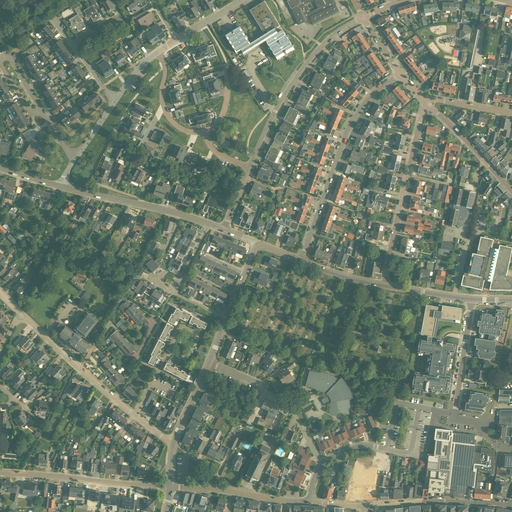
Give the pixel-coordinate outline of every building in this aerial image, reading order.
[(89,0),(92,6),(83,11),(87,18),(90,16),(93,23),(100,18),(94,9),(97,7),(93,0),(89,0)] [(107,14),(115,9),(112,4),(115,3),(112,0),(103,0),(100,2),(107,14)] [(133,13),(146,5),(142,0),(134,0),(136,2),(129,6),(133,13)] [(201,11),(197,5),(194,0),(190,2),(193,8),(187,11),(191,19),(198,15),(197,13),(201,11)] [(211,4),(215,2),(213,0),(205,0),(201,3),(205,11),(213,7),(211,4)] [(292,12),(292,11),(299,25),(310,19),(313,25),(339,13),(334,0),(333,0),(290,0),(289,0),(286,0),(288,1),(287,2),(292,12)] [(245,36),(240,27),(225,36),(236,53),(241,50),(244,55),(266,41),(278,60),(294,49),(282,30),(278,33),(275,29),(280,26),(264,1),(249,11),(265,35),(250,44),(247,39),(248,38),(246,36),(245,36)] [(449,11),(449,4),(446,4),(446,2),(443,2),(443,4),(442,4),(442,5),(440,5),(440,9),(440,17),(444,16),(444,11),(449,11)] [(449,4),(449,11),(456,11),(456,8),(459,8),(459,4),(456,4),(456,3),(456,2),(452,2),(452,4),(449,4)] [(437,4),(430,5),(431,12),(438,11),(438,9),(440,9),(440,5),(437,5),(437,4)] [(465,11),(472,12),(473,5),(466,4),(466,5),(463,5),(462,9),(465,9),(465,11)] [(431,12),(430,5),(423,6),(424,7),(420,7),(421,14),(424,14),(424,13),(431,12)] [(479,7),(479,6),(473,5),(472,12),(478,13),(479,11),(481,12),(482,8),(479,7)] [(78,31),(85,27),(79,18),(82,16),(77,7),(74,9),(77,15),(68,20),(72,27),(75,25),(78,31)] [(490,16),(492,8),(485,7),(485,8),(482,8),(481,12),(481,15),(483,15),(484,14),(484,15),(486,15),(485,18),(489,19),(490,16)] [(498,11),(498,10),(492,8),(490,16),(497,17),(497,15),(500,15),(501,11),(498,11)] [(150,13),(144,16),(142,13),(134,18),(136,21),(138,20),(142,27),(155,20),(150,13)] [(183,21),(186,19),(183,14),(179,16),(176,18),(175,16),(174,16),(171,17),(171,18),(177,28),(184,23),(183,21)] [(464,21),(465,15),(462,14),(461,23),(470,24),(470,22),(464,21)] [(380,26),(387,22),(386,20),(389,18),(388,16),(384,18),(384,17),(377,21),(378,22),(377,22),(376,23),(378,26),(379,26),(380,26)] [(152,45),(165,36),(157,24),(150,29),(153,33),(147,37),(152,45)] [(383,32),(387,38),(392,34),(395,32),(392,29),(395,27),(393,25),(383,32)] [(471,32),(472,26),(464,25),(462,31),(461,32),(460,38),(461,39),(465,40),(464,45),(469,45),(469,41),(470,41),(471,32)] [(39,32),(44,37),(50,31),(46,26),(39,32)] [(48,42),(54,35),(50,31),(44,37),(48,42)] [(392,34),(387,38),(391,44),(396,40),(398,39),(397,38),(398,37),(395,32),(392,34)] [(354,43),(357,41),(358,42),(363,38),(360,33),(352,38),(349,40),(351,42),(353,41),(354,43)] [(417,45),(421,41),(416,35),(412,38),(417,45)] [(141,52),(138,47),(141,45),(136,38),(128,43),(132,48),(129,50),(134,57),(141,52)] [(357,49),(361,47),(366,43),(363,38),(358,42),(357,41),(354,43),(357,49)] [(391,44),(396,49),(400,46),(396,40),(391,44)] [(52,46),(56,51),(63,46),(59,41),(52,46)] [(339,46),(342,51),(349,47),(346,42),(339,46)] [(370,48),(366,43),(361,47),(357,49),(353,52),(355,54),(362,49),(364,52),(370,48)] [(400,46),(396,49),(400,56),(404,52),(410,49),(408,47),(407,48),(404,44),(403,44),(400,46)] [(206,45),(200,47),(204,58),(210,56),(210,55),(211,54),(209,47),(207,47),(206,45)] [(66,51),(63,46),(56,51),(59,56),(66,51)] [(195,51),(193,52),(196,60),(198,59),(198,60),(204,58),(200,47),(194,49),(195,51)] [(114,53),(118,58),(115,60),(120,68),(127,62),(124,57),(127,55),(122,48),(114,53)] [(330,55),(326,61),(335,66),(339,59),(339,60),(341,57),(340,56),(342,53),(335,49),(334,53),(333,57),(330,55)] [(59,56),(63,61),(70,56),(66,51),(59,56)] [(404,60),(409,66),(413,62),(411,60),(414,58),(412,56),(414,54),(413,52),(411,54),(411,55),(408,57),(404,60)] [(370,61),(376,58),(373,53),(365,58),(364,56),(356,61),(357,63),(361,61),(363,63),(366,61),(368,63),(370,61)] [(113,72),(109,66),(112,64),(106,56),(105,54),(101,56),(97,59),(100,65),(98,66),(106,78),(113,72)] [(30,55),(28,56),(26,58),(23,59),(23,60),(26,65),(33,60),(30,55)] [(182,55),(177,58),(183,67),(188,64),(188,63),(190,62),(185,55),(183,56),(182,55)] [(74,61),(70,56),(63,61),(67,66),(74,61)] [(173,63),(171,64),(177,73),(184,69),(183,67),(177,58),(172,62),(173,63)] [(379,62),(376,58),(370,61),(374,66),(379,62)] [(26,65),(29,70),(37,65),(33,60),(26,65)] [(332,72),(335,66),(326,61),(323,67),(327,69),(325,73),(328,74),(331,76),(333,73),(332,72)] [(374,66),(377,71),(383,67),(379,62),(374,66)] [(418,68),(413,62),(409,66),(413,72),(418,68)] [(29,70),(32,75),(40,70),(37,65),(29,70)] [(78,65),(70,71),(72,74),(70,76),(71,78),(74,76),(81,71),(78,65)] [(386,72),(383,67),(377,71),(381,76),(386,72)] [(418,77),(422,74),(418,68),(413,72),(415,74),(414,75),(416,78),(417,77),(418,77)] [(43,76),(40,70),(32,75),(36,81),(43,76)] [(77,81),(85,76),(81,71),(74,76),(77,81)] [(316,73),(313,79),(323,83),(326,77),(330,79),(331,76),(328,74),(325,73),(322,71),(320,74),(316,73)] [(497,71),(496,78),(504,79),(505,72),(497,71)] [(375,72),(364,79),(370,89),(374,86),(370,79),(377,75),(375,72)] [(427,79),(422,74),(418,77),(422,83),(427,79)] [(214,78),(206,80),(206,82),(207,88),(218,85),(216,79),(214,80),(214,78)] [(473,101),(475,88),(469,87),(471,79),(465,78),(462,92),(465,92),(463,100),(473,101)] [(319,90),(323,83),(313,79),(310,85),(314,87),(312,90),(315,91),(319,93),(320,90),(319,90)] [(40,88),(43,94),(51,89),(49,85),(52,84),(50,81),(46,83),(47,84),(40,88)] [(349,93),(354,98),(358,93),(350,86),(351,84),(349,82),(347,83),(348,84),(347,85),(350,88),(350,89),(352,91),(349,93)] [(350,86),(358,93),(363,88),(355,82),(353,84),(352,83),(351,84),(350,86)] [(218,85),(207,88),(209,95),(210,95),(210,96),(218,94),(218,92),(219,92),(218,85)] [(0,89),(0,96),(0,97),(8,92),(5,87),(0,89)] [(396,96),(401,91),(398,87),(387,96),(389,99),(391,97),(392,99),(393,99),(394,98),(396,96)] [(170,92),(168,93),(169,99),(180,96),(178,90),(177,88),(169,91),(170,92)] [(303,90),(300,96),(309,101),(312,94),(313,95),(315,91),(312,90),(308,88),(307,92),(303,90)] [(54,94),(51,89),(43,94),(47,99),(54,94)] [(486,104),(488,94),(489,95),(489,90),(485,90),(484,94),(478,93),(477,102),(486,104)] [(396,96),(400,100),(405,96),(401,91),(396,96)] [(11,97),(8,92),(0,97),(4,102),(9,99),(11,97)] [(510,96),(511,92),(508,92),(507,96),(502,95),(501,97),(500,102),(508,104),(509,98),(509,96),(510,96)] [(47,99),(50,104),(57,99),(56,96),(57,95),(56,93),(54,94),(47,99)] [(88,97),(94,104),(99,100),(93,93),(88,97)] [(331,93),(328,98),(337,103),(339,100),(334,97),(335,96),(331,93)] [(349,93),(345,98),(350,103),(354,98),(349,93)] [(180,96),(169,99),(171,105),(173,105),(174,107),(182,104),(181,103),(182,102),(180,96)] [(306,107),(309,101),(300,96),(297,103),(300,104),(299,108),(302,109),(305,111),(307,108),(306,107)] [(409,100),(405,96),(400,100),(404,105),(409,100)] [(89,108),(94,104),(88,97),(84,101),(89,108)] [(350,103),(345,98),(340,103),(346,108),(350,103)] [(61,105),(57,99),(50,104),(53,109),(61,105)] [(85,112),(89,108),(84,101),(79,105),(85,112)] [(7,108),(11,114),(18,109),(15,104),(13,105),(7,108)] [(376,104),(373,109),(381,113),(383,108),(388,111),(389,108),(384,105),(382,108),(376,104)] [(133,110),(131,113),(142,119),(147,111),(136,105),(134,108),(133,110)] [(290,107),(287,114),(296,118),(298,115),(299,116),(301,113),(300,112),(302,109),(299,108),(295,106),(294,109),(290,107)] [(22,114),(18,109),(11,114),(14,119),(22,114)] [(70,113),(75,120),(80,116),(74,109),(70,113)] [(341,117),(343,112),(337,109),(334,115),(341,117)] [(378,118),(381,113),(373,109),(371,114),(377,118),(376,120),(381,123),(383,120),(378,118)] [(333,118),(332,121),(338,124),(341,117),(334,115),(332,114),(333,112),(328,110),(327,112),(328,112),(327,114),(331,116),(331,117),(333,118)] [(460,123),(462,121),(471,123),(474,114),(470,113),(469,116),(467,116),(462,111),(455,118),(460,123)] [(71,124),(75,120),(70,113),(65,117),(71,124)] [(14,119),(17,124),(25,119),(22,114),(14,119)] [(208,114),(199,116),(202,125),(211,122),(210,119),(213,118),(211,114),(208,115),(208,114)] [(296,118),(287,114),(284,120),(287,122),(286,125),(292,128),(294,125),(295,126),(298,119),(296,118)] [(480,116),(476,116),(475,124),(480,125),(481,122),(486,123),(488,116),(480,114),(480,116)] [(191,120),(188,120),(189,125),(192,124),(193,127),(202,125),(199,116),(191,119),(191,120)] [(66,128),(71,124),(65,117),(60,121),(66,128)] [(403,118),(401,117),(400,122),(402,122),(400,129),(407,131),(408,128),(408,127),(409,128),(410,124),(409,124),(410,120),(403,118)] [(28,125),(25,119),(17,124),(20,129),(26,126),(28,125)] [(130,119),(125,127),(134,131),(138,123),(130,119)] [(506,132),(505,137),(508,138),(510,129),(508,128),(509,120),(502,119),(500,130),(506,132)] [(367,120),(363,127),(371,131),(373,127),(377,129),(378,126),(381,127),(382,124),(377,122),(376,125),(374,124),(367,120)] [(338,124),(332,121),(329,127),(336,130),(338,124)] [(336,130),(329,127),(327,126),(328,124),(323,122),(322,124),(323,124),(322,126),(326,128),(326,129),(328,130),(327,133),(333,135),(336,130)] [(281,127),(277,133),(287,138),(290,131),(290,132),(292,128),(286,125),(284,128),(281,127)] [(124,126),(121,134),(132,139),(135,132),(134,131),(125,127),(124,126)] [(369,133),(371,131),(363,127),(360,133),(367,137),(368,136),(370,137),(370,140),(375,142),(376,139),(371,137),(373,135),(369,133)] [(440,132),(441,129),(434,127),(434,128),(428,127),(426,133),(435,135),(435,131),(440,132)] [(156,128),(151,138),(155,141),(162,145),(164,142),(169,144),(173,137),(168,135),(169,133),(161,129),(161,130),(156,128)] [(283,144),(287,138),(277,133),(274,139),(278,141),(276,144),(283,147),(287,150),(289,146),(283,144)] [(40,144),(32,139),(29,134),(25,137),(29,145),(27,148),(28,149),(23,157),(30,160),(34,153),(35,153),(40,144)] [(398,135),(396,143),(404,145),(406,137),(398,135)] [(320,141),(321,142),(321,143),(323,144),(330,147),(332,140),(322,137),(320,141)] [(479,149),(485,145),(478,137),(473,142),(479,149)] [(373,145),(375,142),(370,140),(368,143),(365,142),(365,141),(357,138),(355,145),(363,148),(364,145),(368,146),(368,144),(373,145)] [(6,144),(3,143),(0,151),(6,154),(7,151),(9,152),(11,143),(7,142),(6,144)] [(486,146),(485,145),(479,149),(484,154),(489,149),(494,145),(491,142),(486,146)] [(496,147),(500,151),(506,146),(502,142),(496,147)] [(403,152),(404,145),(396,143),(395,150),(403,152)] [(430,153),(430,152),(434,153),(436,145),(432,144),(431,145),(424,143),(422,151),(426,152),(430,153)] [(447,152),(450,153),(451,146),(452,147),(452,144),(447,143),(445,152),(443,151),(441,165),(444,166),(446,153),(447,153),(447,152)] [(155,150),(144,144),(141,151),(151,156),(155,150)] [(271,146),(268,152),(277,157),(280,150),(281,151),(283,147),(276,144),(275,147),(271,146)] [(323,144),(321,150),(327,153),(330,147),(323,144)] [(452,147),(452,144),(452,147),(451,146),(450,153),(449,159),(452,160),(454,154),(458,155),(459,149),(452,147)] [(176,146),(172,156),(178,159),(177,161),(181,163),(186,151),(183,150),(183,149),(176,146)] [(489,160),(496,155),(499,152),(495,148),(494,149),(493,147),(484,155),(489,160)] [(358,162),(359,162),(360,157),(365,158),(375,163),(377,158),(360,149),(358,154),(352,152),(350,159),(351,158),(359,161),(358,162)] [(118,150),(113,159),(118,161),(122,153),(118,150)] [(317,154),(317,155),(319,156),(319,157),(325,159),(327,153),(321,150),(320,153),(318,153),(317,153),(317,154)] [(274,163),(277,157),(268,152),(265,158),(269,160),(267,164),(273,167),(273,168),(280,172),(281,170),(278,169),(280,165),(275,163),(274,163)] [(186,157),(184,162),(187,163),(186,164),(193,167),(197,158),(190,155),(189,158),(186,157)] [(393,155),(392,162),(400,164),(401,157),(393,155)] [(431,161),(432,158),(427,157),(427,156),(421,155),(419,163),(425,164),(429,165),(430,161),(431,161)] [(499,160),(502,158),(499,156),(497,158),(496,156),(490,162),(495,167),(501,162),(499,160)] [(197,158),(193,167),(201,170),(205,160),(198,157),(197,158)] [(323,165),(325,159),(319,157),(317,161),(313,159),(311,163),(319,166),(320,164),(323,165)] [(137,168),(140,162),(134,159),(131,165),(137,168)] [(101,169),(102,169),(99,177),(105,179),(107,175),(107,176),(109,172),(112,165),(108,164),(109,162),(104,160),(101,169)] [(503,160),(495,167),(506,179),(508,172),(510,168),(507,166),(508,166),(503,160)] [(398,172),(400,164),(392,162),(390,170),(398,172)] [(120,171),(123,166),(117,163),(114,169),(117,170),(112,178),(113,179),(112,180),(115,181),(114,181),(115,180),(118,182),(123,173),(120,171)] [(348,174),(350,170),(354,171),(361,173),(363,168),(352,164),(351,167),(345,164),(342,172),(348,174)] [(458,176),(462,176),(460,182),(466,183),(467,178),(470,167),(461,165),(458,176)] [(319,176),(322,170),(315,167),(313,174),(319,176)] [(417,173),(422,174),(422,175),(431,177),(432,173),(427,172),(428,169),(419,167),(417,173)] [(139,184),(145,173),(137,169),(131,180),(139,184)] [(270,177),(273,171),(268,169),(267,171),(260,169),(257,177),(267,181),(269,176),(270,177)] [(492,189),(490,186),(491,185),(497,180),(489,171),(483,177),(482,178),(483,178),(482,180),(484,182),(486,180),(487,181),(486,183),(481,191),(487,197),(492,189)] [(317,182),(319,176),(313,174),(310,180),(317,182)] [(389,175),(387,183),(395,185),(397,177),(389,175)] [(345,185),(347,179),(341,177),(338,183),(345,185)] [(305,185),(306,185),(308,186),(315,188),(317,182),(310,180),(310,182),(306,181),(306,183),(305,185)] [(15,184),(8,181),(5,191),(10,192),(7,199),(12,201),(14,195),(11,194),(15,184)] [(415,185),(414,187),(427,190),(427,187),(421,185),(422,182),(416,181),(415,181),(414,181),(414,184),(415,185)] [(263,195),(267,187),(255,182),(249,195),(258,199),(261,194),(263,195)] [(163,198),(165,191),(169,192),(171,186),(163,183),(162,187),(156,186),(153,194),(163,198)] [(338,183),(336,189),(343,191),(345,185),(338,183)] [(393,192),(395,185),(387,183),(385,190),(393,192)] [(499,198),(506,191),(499,183),(495,189),(493,191),(499,198)] [(176,202),(182,204),(184,197),(181,196),(184,188),(177,185),(174,194),(177,195),(176,198),(177,198),(176,202)] [(442,191),(434,189),(433,196),(432,200),(435,200),(449,203),(453,187),(444,185),(442,191)] [(315,188),(308,186),(306,192),(313,194),(315,188)] [(34,197),(40,199),(42,192),(34,189),(33,192),(31,191),(30,194),(25,192),(23,198),(32,200),(33,197),(34,197)] [(336,189),(334,195),(341,197),(343,191),(336,189)] [(460,227),(460,226),(462,226),(465,222),(467,218),(469,213),(471,209),(475,193),(465,191),(464,191),(463,191),(463,190),(457,189),(453,205),(454,205),(453,209),(452,209),(448,226),(455,227),(455,225),(457,225),(457,226),(457,227),(457,228),(458,228),(459,228),(459,227),(460,227)] [(186,197),(184,197),(182,204),(188,206),(189,204),(191,204),(195,193),(190,191),(189,194),(188,193),(186,197)] [(51,195),(42,192),(40,199),(46,201),(44,209),(50,211),(53,201),(49,200),(51,195)] [(509,205),(507,202),(511,198),(507,192),(501,197),(504,199),(501,202),(506,208),(509,205)] [(376,206),(379,196),(379,194),(373,193),(370,204),(373,205),(372,209),(375,209),(376,206)] [(341,197),(334,195),(332,201),(338,204),(341,197)] [(389,199),(379,196),(376,206),(386,208),(389,199)] [(222,211),(225,203),(210,197),(207,205),(205,204),(202,211),(206,213),(209,206),(222,211)] [(300,202),(309,205),(311,199),(305,197),(304,200),(301,199),(300,200),(296,199),(296,201),(295,200),(295,202),(299,203),(300,202)] [(423,206),(424,202),(420,201),(420,199),(412,197),(411,203),(423,206)] [(70,204),(69,202),(67,202),(67,203),(66,202),(64,211),(72,213),(74,205),(70,204)] [(301,206),(300,209),(307,211),(309,205),(300,202),(299,203),(299,205),(301,206)] [(249,229),(254,216),(245,212),(248,207),(249,205),(244,203),(238,217),(243,219),(240,225),(249,229)] [(422,211),(423,206),(411,203),(409,210),(417,212),(418,210),(422,211)] [(11,217),(17,209),(12,206),(7,214),(11,217)] [(86,219),(88,215),(91,210),(84,206),(79,215),(86,219)] [(93,206),(91,210),(88,215),(96,219),(100,211),(93,206)] [(330,206),(328,212),(334,214),(337,208),(330,206)] [(275,214),(281,216),(283,210),(277,207),(275,214)] [(298,215),(305,217),(307,211),(300,209),(298,215)] [(328,212),(326,218),(332,221),(334,214),(328,212)] [(109,229),(116,218),(109,213),(102,225),(109,229)] [(115,229),(120,232),(123,225),(130,228),(135,218),(128,214),(123,222),(120,220),(115,229)] [(303,224),(305,217),(298,215),(296,214),(295,216),(295,215),(293,220),(303,224)] [(414,223),(415,221),(420,222),(421,218),(416,217),(416,216),(411,215),(411,216),(408,215),(406,222),(414,223)] [(143,223),(152,226),(156,227),(158,222),(153,220),(153,219),(145,217),(143,223)] [(330,227),(332,227),(333,226),(334,224),(331,223),(332,221),(326,218),(324,224),(330,227)] [(163,228),(161,227),(159,234),(164,236),(166,229),(171,230),(173,223),(165,220),(163,228)] [(263,230),(265,227),(264,226),(265,223),(259,220),(258,223),(254,231),(261,233),(263,230)] [(271,220),(269,223),(268,222),(266,228),(270,230),(273,224),(274,221),(271,220)] [(375,227),(374,232),(384,234),(385,226),(375,224),(375,225),(374,225),(375,222),(370,221),(369,226),(375,227)] [(5,223),(2,226),(9,232),(11,229),(5,223)] [(277,224),(273,233),(277,235),(279,236),(280,236),(281,236),(284,228),(277,224)] [(322,231),(328,233),(328,232),(331,233),(332,229),(332,227),(330,227),(324,224),(322,231)] [(192,225),(190,229),(187,227),(185,231),(196,237),(198,233),(196,232),(198,228),(192,225)] [(419,236),(419,232),(413,230),(414,227),(406,226),(404,232),(408,233),(408,234),(412,235),(412,234),(419,236)] [(135,239),(138,233),(133,230),(130,236),(135,239)] [(194,241),(196,237),(185,231),(183,235),(186,237),(184,240),(190,243),(192,240),(194,241)] [(333,234),(331,233),(328,232),(328,233),(322,231),(321,236),(333,240),(334,235),(333,234)] [(384,234),(374,232),(373,236),(366,235),(365,240),(371,241),(372,238),(373,239),(372,239),(382,241),(384,234)] [(14,244),(17,241),(10,234),(7,237),(14,244)] [(295,234),(293,238),(290,237),(289,238),(287,244),(291,246),(290,247),(293,248),(293,247),(294,247),(297,241),(296,241),(299,235),(295,234)] [(217,246),(217,245),(220,238),(214,236),(211,243),(210,245),(217,248),(217,246)] [(403,238),(401,246),(411,248),(412,243),(418,244),(419,239),(413,237),(413,240),(403,238)] [(217,246),(224,248),(227,241),(220,238),(217,245),(217,246)] [(493,240),(481,238),(477,255),(473,254),(468,274),(465,273),(464,275),(461,285),(482,290),(484,280),(492,282),(490,290),(511,290),(511,285),(511,280),(511,278),(511,277),(506,276),(510,256),(511,249),(500,246),(499,250),(491,248),(493,240)] [(184,240),(182,244),(179,242),(177,246),(188,252),(190,248),(188,247),(190,243),(184,240)] [(159,244),(155,242),(152,241),(147,251),(154,254),(159,244)] [(230,250),(233,243),(227,241),(224,248),(230,250)] [(235,255),(236,253),(239,245),(233,243),(230,250),(233,252),(232,254),(235,255)] [(317,251),(316,252),(315,256),(321,259),(324,252),(319,250),(320,248),(321,248),(322,245),(318,243),(316,246),(317,247),(316,250),(317,251)] [(242,255),(245,248),(239,245),(236,253),(242,255)] [(188,252),(177,246),(175,250),(178,252),(177,255),(182,258),(184,255),(186,256),(188,252)] [(329,254),(324,252),(321,259),(328,261),(331,254),(333,255),(336,247),(332,246),(329,254)] [(410,252),(411,248),(401,246),(400,253),(409,255),(409,257),(415,259),(416,253),(410,252)] [(337,265),(345,267),(348,255),(351,255),(350,256),(351,256),(352,249),(346,247),(346,249),(347,250),(346,254),(345,253),(345,254),(340,253),(339,256),(340,256),(337,265)] [(357,257),(360,248),(354,247),(352,256),(357,257)] [(172,257),(170,261),(181,267),(183,263),(181,262),(182,258),(177,255),(175,259),(172,257)] [(207,263),(209,260),(201,256),(198,263),(203,266),(205,262),(207,263)] [(157,258),(154,261),(152,258),(148,261),(157,271),(160,268),(158,266),(162,263),(157,258)] [(271,268),(271,267),(277,270),(278,268),(278,269),(280,265),(277,264),(278,262),(271,259),(270,261),(267,259),(264,265),(271,268)] [(354,259),(352,269),(356,270),(356,271),(359,271),(360,271),(362,261),(354,259)] [(203,266),(212,269),(215,262),(209,260),(207,263),(205,262),(203,266)] [(157,271),(148,261),(145,264),(147,267),(143,270),(149,274),(152,272),(153,273),(157,271)] [(179,271),(181,267),(170,261),(168,265),(171,267),(169,270),(175,273),(177,270),(179,271)] [(215,262),(212,269),(211,271),(217,274),(221,265),(215,262)] [(379,274),(381,264),(369,262),(368,267),(367,267),(367,272),(366,278),(380,280),(381,274),(379,274)] [(427,262),(426,271),(421,270),(420,281),(427,282),(429,271),(433,272),(434,263),(427,262)] [(226,278),(227,276),(228,273),(226,271),(227,268),(221,265),(217,274),(226,278)] [(9,272),(7,270),(1,276),(6,281),(13,274),(14,276),(19,272),(16,270),(15,271),(13,268),(12,269),(11,269),(10,271),(9,272)] [(228,273),(227,276),(233,279),(236,272),(227,268),(226,271),(228,273)] [(86,276),(79,271),(76,274),(83,279),(86,276)] [(265,286),(267,282),(268,283),(269,279),(267,278),(268,277),(261,273),(260,276),(256,275),(253,281),(261,285),(262,284),(265,286)] [(445,277),(442,277),(442,273),(438,273),(437,276),(436,276),(435,283),(444,284),(445,277)] [(23,284),(28,279),(22,274),(18,278),(20,281),(13,288),(19,294),(25,287),(23,284)] [(194,287),(195,288),(199,281),(192,277),(187,286),(194,289),(194,287)] [(133,290),(137,293),(144,282),(140,280),(139,282),(135,279),(132,285),(135,287),(133,290)] [(206,284),(199,281),(195,288),(202,291),(206,284)] [(150,288),(146,286),(147,284),(144,282),(137,293),(141,295),(143,292),(146,294),(150,288)] [(213,288),(206,284),(202,291),(209,295),(213,288)] [(148,299),(152,301),(158,291),(154,288),(153,290),(150,288),(146,294),(150,296),(148,299)] [(216,298),(219,291),(213,288),(209,295),(216,298)] [(88,302),(92,296),(86,291),(81,298),(88,302)] [(164,297),(161,295),(162,293),(158,291),(152,301),(159,306),(164,297)] [(226,295),(219,291),(216,298),(223,302),(226,295)] [(125,311),(132,305),(131,306),(126,301),(119,307),(121,309),(121,310),(123,313),(125,311)] [(125,311),(130,316),(137,310),(132,305),(125,311)] [(421,335),(428,336),(432,336),(435,337),(438,320),(460,323),(462,308),(443,305),(442,312),(438,311),(439,307),(427,305),(426,308),(421,335)] [(187,320),(190,314),(183,310),(182,311),(176,309),(173,315),(171,314),(167,322),(173,325),(175,322),(177,322),(179,318),(183,320),(184,318),(187,320)] [(140,313),(137,310),(130,316),(138,326),(145,320),(139,314),(140,313)] [(475,357),(494,360),(495,357),(497,357),(497,352),(496,352),(496,349),(495,349),(496,342),(498,343),(499,336),(500,336),(501,330),(502,330),(505,313),(487,310),(486,314),(480,313),(479,321),(478,321),(477,326),(480,327),(479,333),(480,333),(479,339),(475,338),(474,345),(477,346),(476,349),(476,350),(475,357)] [(84,341),(81,339),(79,338),(81,335),(84,338),(96,321),(85,312),(73,330),(76,332),(74,334),(64,327),(58,335),(78,350),(84,341)] [(196,326),(200,319),(192,315),(190,318),(191,319),(189,323),(196,326)] [(207,323),(200,319),(196,326),(204,330),(207,323)] [(163,326),(171,330),(173,326),(169,324),(166,322),(163,326)] [(53,331),(58,335),(64,327),(59,324),(53,331)] [(160,326),(158,325),(144,352),(146,353),(150,345),(151,345),(158,332),(157,332),(160,326)] [(113,343),(115,341),(121,336),(116,330),(110,336),(111,337),(109,339),(113,343)] [(27,351),(34,344),(25,336),(22,340),(20,337),(14,344),(19,348),(21,346),(27,351)] [(115,341),(120,347),(126,341),(121,336),(115,341)] [(432,336),(428,336),(427,341),(419,340),(417,353),(430,355),(427,375),(414,373),(413,379),(412,384),(413,384),(412,390),(423,391),(423,392),(426,392),(428,393),(428,390),(448,394),(451,380),(452,374),(448,373),(450,355),(451,355),(451,352),(455,353),(456,344),(447,343),(445,343),(443,342),(443,341),(441,341),(441,340),(440,340),(437,340),(437,342),(431,342),(432,336)] [(155,343),(163,347),(164,343),(161,341),(161,340),(157,339),(155,343)] [(89,345),(84,341),(78,350),(82,354),(89,345)] [(120,347),(127,355),(135,349),(132,345),(131,346),(129,344),(129,345),(126,341),(120,347)] [(237,342),(236,343),(230,341),(226,349),(233,352),(236,345),(241,347),(242,344),(239,343),(237,342)] [(233,352),(226,349),(223,356),(230,359),(229,361),(232,362),(234,363),(235,360),(231,358),(233,352)] [(44,364),(49,359),(41,351),(37,356),(35,353),(30,359),(36,364),(37,362),(40,364),(42,362),(44,364)] [(236,358),(239,360),(240,360),(243,362),(245,357),(242,355),(242,356),(237,353),(236,355),(237,356),(236,358)] [(274,367),(276,364),(271,360),(274,356),(270,353),(265,360),(268,362),(263,368),(270,373),(274,367)] [(258,364),(260,358),(250,354),(246,363),(250,364),(252,365),(253,366),(254,366),(255,362),(258,364)] [(100,366),(105,372),(111,366),(108,364),(110,362),(107,360),(105,359),(107,357),(105,355),(99,360),(103,364),(100,366)] [(8,368),(11,364),(8,361),(3,366),(5,368),(0,373),(0,374),(4,379),(11,371),(8,368)] [(292,376),(289,371),(292,369),(295,367),(292,361),(285,366),(286,366),(288,370),(279,376),(283,383),(287,381),(288,383),(294,379),(292,376)] [(170,374),(174,367),(166,363),(164,367),(164,366),(162,370),(170,374)] [(58,381),(65,374),(57,366),(54,370),(51,367),(46,373),(51,378),(53,376),(58,381)] [(105,372),(110,377),(116,372),(111,366),(105,372)] [(181,370),(174,367),(170,374),(177,378),(181,370)] [(19,379),(24,374),(20,370),(14,376),(16,378),(11,384),(15,389),(22,382),(19,379)] [(189,374),(181,370),(177,378),(185,382),(189,374)] [(341,378),(339,380),(334,377),(329,374),(324,372),(321,371),(321,373),(310,370),(305,387),(316,390),(316,391),(319,392),(322,393),(325,395),(326,396),(327,397),(328,399),(329,400),(330,402),(330,403),(330,407),(330,410),(329,413),(336,417),(337,415),(337,414),(338,412),(349,415),(350,410),(350,404),(350,399),(353,398),(351,392),(348,387),(345,382),(341,378)] [(116,372),(110,377),(109,378),(114,383),(118,380),(120,382),(124,378),(120,373),(118,374),(116,372)] [(472,374),(469,373),(468,377),(475,378),(474,381),(484,383),(485,375),(475,374),(472,373),(472,374)] [(138,376),(135,381),(136,381),(135,384),(140,387),(141,384),(142,385),(145,380),(138,376)] [(26,396),(33,389),(31,386),(33,384),(31,382),(22,392),(26,396)] [(74,396),(80,387),(75,383),(71,388),(68,386),(64,392),(67,394),(67,396),(68,396),(69,397),(70,398),(71,397),(72,398),(73,396),(74,396)] [(132,401),(137,395),(130,389),(133,386),(130,384),(122,393),(132,401)] [(39,396),(43,391),(40,387),(36,391),(33,389),(26,396),(30,400),(37,394),(39,396)] [(80,398),(85,390),(80,387),(74,396),(78,399),(77,401),(80,403),(82,400),(80,398)] [(499,395),(510,396),(510,397),(511,396),(511,389),(500,389),(499,395)] [(469,399),(469,400),(468,403),(466,403),(465,409),(485,413),(486,406),(488,406),(488,403),(490,403),(491,398),(489,398),(489,395),(483,394),(475,392),(475,393),(470,392),(469,399)] [(204,414),(203,414),(204,411),(207,413),(210,407),(207,405),(208,403),(209,403),(212,397),(205,393),(200,402),(204,404),(201,410),(198,408),(193,417),(189,426),(194,429),(191,434),(187,432),(182,442),(185,444),(185,443),(189,445),(194,436),(197,437),(199,432),(195,430),(197,427),(197,428),(201,421),(200,421),(204,414)] [(88,413),(92,416),(103,403),(95,398),(90,405),(92,407),(88,413)] [(153,417),(158,408),(155,406),(156,402),(151,400),(149,404),(148,405),(151,407),(148,413),(154,415),(153,417)] [(279,410),(280,407),(265,401),(264,404),(262,408),(264,409),(269,411),(265,420),(260,418),(259,421),(257,424),(271,430),(278,411),(279,410)] [(46,412),(47,403),(40,402),(39,405),(35,404),(34,411),(46,412)] [(161,414),(164,415),(167,410),(159,406),(158,408),(153,417),(158,420),(161,414)] [(171,417),(176,408),(172,406),(168,415),(171,417)] [(508,444),(511,445),(511,442),(511,425),(511,426),(511,424),(511,410),(500,410),(499,418),(500,418),(499,425),(498,425),(497,430),(496,430),(496,435),(497,436),(496,439),(508,444)] [(28,428),(34,424),(30,417),(27,419),(22,411),(17,415),(18,416),(14,419),(19,427),(25,423),(28,428)] [(115,423),(116,422),(120,416),(114,411),(110,417),(109,418),(108,421),(113,425),(115,423)] [(9,428),(9,422),(6,422),(6,413),(0,413),(0,423),(3,423),(3,428),(9,428)] [(122,426),(127,421),(120,416),(116,422),(115,423),(121,428),(122,426)] [(376,424),(377,423),(374,418),(373,417),(372,418),(371,416),(366,418),(370,429),(376,427),(375,425),(376,424)] [(99,428),(104,419),(100,417),(95,426),(99,428)] [(168,432),(173,422),(166,418),(161,428),(168,432)] [(362,433),(365,432),(361,421),(357,422),(359,427),(355,429),(359,438),(363,436),(362,433)] [(355,439),(359,438),(355,429),(352,431),(349,426),(348,422),(345,424),(346,426),(346,427),(350,437),(351,438),(354,437),(355,439)] [(131,439),(134,436),(138,430),(132,425),(128,431),(127,432),(124,430),(120,436),(122,438),(125,434),(131,439)] [(340,434),(344,443),(348,441),(347,439),(350,437),(346,427),(346,426),(342,428),(344,433),(340,434)] [(212,428),(208,436),(211,439),(216,430),(212,428)] [(427,461),(423,497),(429,497),(429,495),(444,497),(445,495),(448,495),(465,497),(472,498),(473,488),(475,488),(473,487),(474,483),(475,483),(477,468),(478,468),(479,468),(481,453),(478,453),(475,452),(476,441),(474,441),(474,435),(452,433),(452,431),(444,430),(439,429),(436,429),(436,430),(435,433),(435,439),(436,440),(435,444),(434,455),(430,455),(428,454),(427,461)] [(140,441),(144,435),(138,430),(134,436),(140,441)] [(336,444),(336,443),(331,433),(330,430),(327,432),(330,440),(326,442),(330,450),(334,448),(333,446),(336,444)] [(217,442),(221,434),(217,431),(212,440),(217,442)] [(285,436),(283,441),(291,444),(292,441),(296,443),(298,438),(297,438),(298,434),(292,431),(290,435),(289,434),(289,436),(286,434),(285,436)] [(340,445),(344,443),(340,434),(336,436),(334,431),(331,433),(336,443),(339,442),(340,445)] [(208,443),(199,438),(194,448),(202,453),(208,443)] [(240,448),(244,441),(240,439),(236,446),(240,448)] [(330,450),(326,442),(322,443),(320,439),(317,440),(321,451),(325,450),(326,452),(330,450)] [(141,441),(137,451),(136,454),(139,456),(141,452),(145,443),(141,441)] [(207,456),(213,459),(217,450),(216,450),(218,446),(213,444),(207,456)] [(149,448),(147,451),(146,450),(143,453),(147,457),(149,455),(152,457),(158,449),(153,445),(150,449),(149,448)] [(268,461),(271,455),(268,454),(271,449),(263,445),(261,450),(257,448),(254,454),(256,455),(247,475),(246,474),(246,475),(246,476),(247,476),(249,477),(248,480),(253,483),(254,479),(257,481),(258,481),(258,480),(268,461)] [(220,447),(218,451),(217,450),(213,459),(219,462),(221,458),(224,459),(226,455),(223,453),(225,450),(220,447)] [(479,468),(478,468),(478,470),(494,474),(495,474),(496,451),(482,448),(481,453),(479,468)] [(95,464),(92,464),(93,460),(93,457),(94,457),(94,450),(91,450),(89,456),(86,455),(85,461),(89,462),(89,464),(88,464),(88,468),(87,468),(86,471),(94,472),(95,464)] [(303,457),(301,462),(310,465),(311,461),(309,460),(310,456),(302,453),(300,452),(299,452),(298,456),(303,457)] [(45,453),(45,455),(39,454),(38,466),(47,467),(47,462),(48,462),(48,454),(45,453)] [(503,468),(510,469),(509,476),(511,475),(511,454),(504,454),(503,468)] [(240,463),(242,458),(236,455),(232,463),(234,464),(232,468),(238,471),(242,464),(240,463)] [(59,464),(58,464),(57,465),(57,466),(57,467),(58,467),(59,467),(59,468),(66,469),(67,461),(64,460),(65,456),(60,456),(60,460),(59,464)] [(106,460),(105,464),(101,463),(100,473),(107,474),(109,464),(108,464),(109,461),(106,460)] [(310,465),(301,462),(300,466),(295,464),(293,467),(305,472),(304,471),(306,468),(308,469),(308,468),(310,465)] [(116,465),(109,464),(107,474),(115,475),(116,465)] [(128,476),(130,467),(122,466),(120,476),(128,476)] [(304,475),(305,472),(293,467),(294,467),(293,471),(298,473),(296,477),(305,480),(306,476),(304,475)] [(144,471),(145,468),(138,468),(137,477),(139,477),(139,478),(144,478),(144,475),(145,475),(146,472),(144,471)] [(276,488),(276,487),(279,479),(278,478),(280,473),(272,470),(270,476),(267,485),(276,488)] [(282,486),(281,485),(284,478),(285,478),(287,475),(282,473),(279,479),(276,487),(277,488),(279,489),(280,489),(280,488),(281,488),(282,486)] [(494,492),(494,495),(505,498),(509,484),(510,479),(505,477),(496,475),(495,481),(497,482),(494,492)] [(303,484),(305,480),(296,477),(294,481),(290,479),(288,482),(299,487),(301,483),(303,484)] [(15,493),(17,485),(9,484),(9,482),(0,480),(0,491),(3,493),(4,489),(12,490),(12,492),(15,493)] [(422,481),(416,481),(415,488),(414,498),(422,498),(422,497),(424,485),(424,481),(422,480),(422,481)] [(475,498),(483,499),(483,489),(484,483),(481,482),(477,481),(476,488),(475,488),(475,498)] [(33,490),(34,483),(30,482),(30,484),(24,483),(23,489),(33,490)] [(483,489),(483,499),(490,499),(491,489),(489,489),(489,483),(486,483),(484,483),(483,489)] [(40,484),(40,486),(38,485),(37,492),(41,492),(40,496),(46,497),(47,484),(40,484)] [(333,488),(334,484),(331,484),(331,487),(325,486),(322,499),(332,500),(334,488),(333,488)] [(55,486),(54,486),(52,497),(60,498),(61,490),(60,490),(60,487),(57,486),(55,485),(55,486)] [(414,498),(415,488),(405,486),(404,499),(414,498)] [(378,488),(349,487),(349,499),(370,500),(377,500),(378,488)] [(68,497),(75,497),(76,489),(69,488),(66,488),(64,500),(68,500),(68,497)] [(345,500),(346,492),(346,488),(342,488),(342,492),(338,492),(337,500),(345,500)] [(83,490),(83,489),(76,489),(75,497),(85,499),(86,490),(83,490)] [(380,494),(381,500),(389,500),(388,493),(388,490),(384,490),(384,493),(380,493),(380,494)] [(90,501),(98,502),(98,501),(97,501),(99,492),(91,491),(92,491),(91,501),(90,501)] [(109,506),(110,495),(104,494),(104,499),(102,498),(100,509),(104,509),(104,506),(109,507),(109,506)] [(180,501),(182,502),(181,505),(185,506),(185,507),(188,508),(191,508),(195,495),(182,494),(180,501)] [(110,495),(109,506),(112,506),(112,511),(116,511),(117,505),(115,505),(116,495),(110,495)] [(207,511),(208,511),(204,509),(206,506),(205,505),(207,498),(197,496),(193,508),(194,508),(200,510),(203,511),(202,511),(207,511)] [(120,501),(118,511),(122,511),(123,510),(126,511),(128,498),(122,498),(122,501),(120,501)] [(128,498),(126,511),(130,511),(129,511),(133,511),(135,503),(133,503),(133,499),(128,498)] [(235,506),(233,511),(244,511),(247,500),(237,498),(235,506)] [(153,501),(147,501),(147,500),(140,499),(139,503),(143,504),(142,510),(153,511),(154,506),(153,506),(153,501)] [(226,508),(227,505),(226,505),(226,500),(219,499),(218,506),(220,507),(220,511),(223,511),(224,508),(225,508),(226,508)] [(261,511),(262,510),(259,510),(261,502),(248,500),(246,511),(261,511)] [(263,506),(262,510),(261,511),(273,511),(274,505),(265,503),(265,507),(263,506)]
